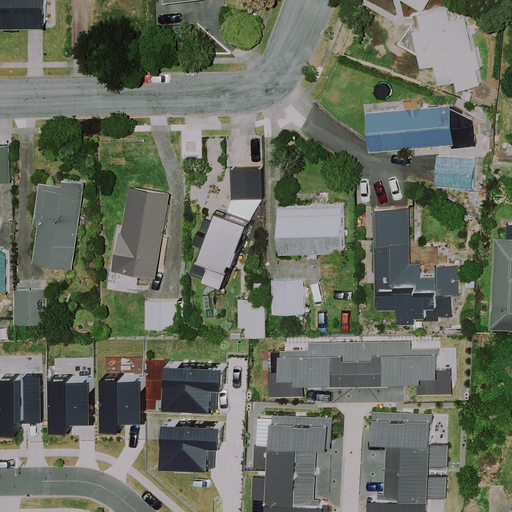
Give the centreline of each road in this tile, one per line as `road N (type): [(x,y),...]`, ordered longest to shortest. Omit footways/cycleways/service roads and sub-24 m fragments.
road 1 (residential): [(311,0),(286,59),(260,88),(0,100)]
road 2 (residential): [(135,511),(89,482),(1,482)]
